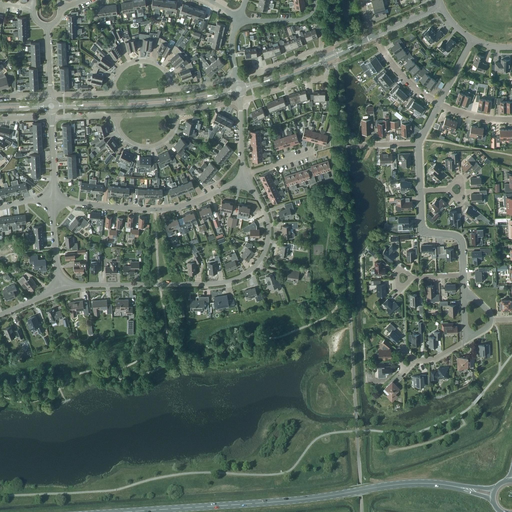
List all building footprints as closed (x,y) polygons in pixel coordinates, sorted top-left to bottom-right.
[(138,13),(141,12),(138,0),(132,0),(133,1),(134,8),(138,8),(138,13)] [(383,1),(382,0),(374,0),(372,1),(373,4),(372,4),(374,10),(385,7),(383,1)] [(170,1),(168,14),(171,14),(172,9),(175,10),(177,1),(170,1)] [(129,17),(127,2),(121,3),(122,13),(127,12),(127,14),(126,14),(127,17),(129,17)] [(273,6),(259,3),(257,9),(267,11),(268,6),(269,7),(269,8),(273,8),(273,6)] [(184,18),(188,6),(183,4),(180,12),(183,13),(182,17),(181,17),(179,23),(182,24),(184,18)] [(190,18),(191,16),(194,8),(188,6),(184,18),(186,19),(187,17),(190,18)] [(100,22),(98,7),(92,8),(93,18),(98,17),(98,18),(97,18),(97,22),(100,22)] [(386,13),(385,7),(374,10),(375,16),(376,16),(376,19),(387,16),(386,13)] [(193,21),(195,22),(200,10),(194,8),(191,16),(195,17),(193,21)] [(200,10),(195,22),(198,23),(199,18),(203,20),(206,12),(200,10)] [(67,15),(67,21),(81,20),(81,18),(81,17),(76,18),(76,15),(78,15),(78,11),(71,12),(71,15),(67,15)] [(222,36),(224,30),(210,27),(210,29),(213,30),(215,31),(214,34),(222,36)] [(436,33),(431,27),(426,31),(424,31),(423,32),(423,34),(430,43),(435,39),(437,41),(444,34),(440,29),(436,33)] [(315,29),(309,31),(313,40),(318,38),(315,29)] [(307,42),(313,40),(309,31),(304,33),(307,42)] [(149,33),(149,39),(147,49),(153,50),(154,40),(154,36),(156,37),(156,36),(157,36),(157,34),(149,33)] [(127,51),(132,50),(130,40),(128,34),(125,35),(126,38),(124,38),(125,42),(127,51)] [(132,50),(137,49),(136,42),(139,41),(139,35),(132,36),(133,40),(130,40),(132,50)] [(168,42),(160,37),(157,43),(161,45),(157,51),(162,54),(168,42)] [(300,37),(294,39),(298,48),(303,46),(300,37)] [(394,45),(391,47),(395,53),(403,48),(405,47),(400,38),(393,42),(394,45)] [(446,44),(443,41),(438,47),(443,51),(445,48),(449,51),(456,43),(450,38),(446,44)] [(221,42),(208,39),(207,41),(212,42),(211,46),(220,48),(221,42)] [(292,50),(298,48),(294,39),(289,41),(292,50)] [(95,43),(101,50),(104,47),(97,41),(95,43)] [(117,45),(115,42),(114,43),(112,41),(109,43),(118,56),(123,53),(117,45)] [(292,50),(289,41),(283,43),(287,52),(292,50)] [(168,42),(162,54),(167,56),(170,50),(173,52),(177,47),(168,42)] [(114,59),(118,56),(109,43),(106,45),(108,47),(106,48),(108,51),(114,59)] [(279,45),(273,47),(276,56),(281,54),(279,45)] [(174,63),(181,57),(185,53),(184,52),(182,52),(177,47),(173,52),(176,54),(170,59),(174,63)] [(270,58),(276,56),(273,47),(267,48),(270,58)] [(422,47),(419,50),(425,55),(428,52),(422,47)] [(106,54),(99,48),(97,50),(103,57),(106,54)] [(270,58),(267,48),(262,50),(264,59),(270,58)] [(403,57),(405,60),(411,55),(409,51),(406,53),(403,48),(395,53),(400,60),(403,57)] [(183,62),(185,65),(191,62),(186,56),(186,55),(185,53),(181,57),(174,63),(177,67),(183,62)] [(476,54),(473,64),(477,66),(476,69),(484,72),(486,65),(482,63),(484,57),(476,54)] [(101,59),(99,61),(107,67),(110,63),(102,57),(99,55),(98,57),(101,59)] [(404,65),(409,70),(416,64),(413,61),(413,59),(414,58),(411,55),(405,60),(407,62),(404,65)] [(212,57),(211,57),(219,68),(224,64),(219,57),(216,60),(213,56),(212,57)] [(365,63),(364,62),(360,65),(365,71),(379,61),(375,56),(365,63)] [(215,72),(219,68),(211,57),(209,59),(212,63),(209,65),(215,72)] [(94,63),(90,68),(97,71),(98,67),(104,72),(107,67),(99,61),(94,58),(93,58),(92,61),(94,63)] [(501,70),(501,71),(509,71),(510,60),(501,59),(501,63),(495,62),(495,70),(501,70)] [(215,72),(209,65),(206,61),(204,63),(207,67),(204,69),(210,76),(215,72)] [(365,71),(369,77),(372,75),(372,74),(382,66),(379,61),(365,71)] [(193,69),(191,62),(185,65),(187,69),(180,71),(182,76),(191,73),(190,70),(193,69)] [(420,68),(416,64),(409,70),(415,76),(417,73),(420,75),(425,69),(422,66),(420,68)] [(95,74),(97,71),(90,68),(89,73),(88,73),(87,77),(91,79),(101,81),(102,76),(95,74)] [(385,72),(386,71),(384,69),(373,78),(379,85),(380,84),(381,83),(389,77),(385,72)] [(420,80),(426,85),(431,77),(427,74),(429,72),(425,69),(420,75),(422,77),(420,80)] [(191,73),(182,76),(184,81),(193,78),(196,76),(197,78),(201,78),(199,70),(194,72),(195,74),(192,75),(191,73)] [(396,82),(394,80),(392,81),(389,77),(381,83),(380,84),(385,91),(396,82)] [(441,81),(440,80),(437,78),(436,81),(431,77),(426,85),(432,89),(434,86),(437,88),(441,81)] [(399,86),(397,84),(390,92),(392,94),(391,95),(391,97),(394,100),(396,98),(403,91),(398,87),(399,86)] [(456,102),(462,104),(465,94),(459,92),(460,89),(457,88),(455,94),(458,95),(456,102)] [(305,90),(299,92),(302,101),(307,100),(305,90)] [(407,95),(403,91),(396,98),(401,102),(404,99),(406,101),(410,96),(408,94),(407,95)] [(466,91),(465,94),(462,104),(467,106),(470,99),(473,100),(475,94),(469,93),(469,92),(466,91)] [(296,103),(294,93),(288,95),(291,104),(296,103)] [(478,108),(484,109),(485,99),(479,98),(480,95),(476,95),(475,101),(479,102),(478,108)] [(283,97),(277,99),(281,108),(286,106),(283,97)] [(406,107),(413,112),(418,104),(414,101),(415,99),(412,97),(406,107)] [(485,99),(484,109),(490,110),(491,104),(494,104),(495,98),(492,97),(491,100),(485,99)] [(506,111),(506,101),(502,101),(502,98),(497,98),(497,104),(500,104),(500,111),(506,111)] [(277,99),(272,101),(276,110),(281,108),(277,99)] [(276,110),(272,101),(266,104),(270,112),(276,110)] [(423,107),(418,104),(413,112),(420,116),(421,116),(423,113),(427,107),(424,106),(423,107)] [(266,116),(262,108),(256,110),(260,119),(266,116)] [(255,121),(260,119),(256,110),(251,113),(255,121)] [(222,116),(217,113),(213,121),(216,122),(212,131),(214,132),(215,130),(216,128),(222,116)] [(215,130),(214,132),(216,133),(218,129),(221,130),(223,126),(224,126),(227,119),(222,116),(216,128),(215,130)] [(445,128),(448,129),(451,119),(445,117),(443,123),(440,122),(438,129),(443,131),(445,128)] [(405,121),(402,121),(402,122),(402,124),(402,135),(410,135),(409,129),(409,126),(409,124),(410,124),(410,122),(405,118),(405,121)] [(195,128),(199,129),(201,123),(198,123),(199,120),(192,119),(192,122),(186,120),(185,126),(195,128)] [(224,126),(223,126),(221,130),(223,132),(226,127),(229,129),(233,121),(227,119),(224,126)] [(457,121),(451,119),(448,129),(451,130),(450,133),(455,135),(458,129),(455,128),(457,121)] [(372,127),(372,124),(370,124),(370,120),(362,120),(362,124),(362,125),(362,127),(362,128),(363,134),(370,133),(370,127),(372,127)] [(389,130),(388,120),(376,120),(376,126),(378,126),(378,134),(386,134),(386,132),(389,132),(389,130)] [(96,125),(98,131),(107,128),(106,122),(96,125)] [(13,133),(14,126),(10,125),(9,128),(0,126),(0,133),(8,135),(9,132),(13,133)] [(302,139),(307,140),(312,126),(309,125),(308,129),(309,129),(309,130),(304,129),(302,139)] [(469,135),(475,136),(477,126),(471,125),(470,132),(467,131),(466,138),(469,138),(469,135)] [(195,128),(185,126),(184,131),(189,133),(189,136),(195,137),(196,132),(194,131),(195,128)] [(307,140),(313,142),(316,132),(312,131),(312,130),(313,130),(314,127),(312,126),(307,140)] [(477,126),(475,136),(479,137),(478,140),(485,141),(486,135),(482,134),(483,128),(477,126)] [(107,128),(98,131),(98,134),(95,135),(96,137),(99,136),(99,137),(109,134),(107,128)] [(313,142),(319,143),(323,129),(321,128),(320,132),(321,132),(320,133),(316,132),(313,142)] [(325,130),(323,129),(319,143),(325,145),(328,136),(323,134),(324,133),(325,133),(325,130)] [(506,139),(506,129),(500,129),(500,136),(496,136),(496,137),(496,142),(500,142),(500,139),(506,139)] [(291,130),(289,131),(293,145),(299,143),(296,133),(291,135),(291,133),(292,133),(291,130)] [(289,136),(284,137),(287,147),(293,145),(289,131),(286,131),(287,135),(288,134),(289,136)] [(281,148),(287,147),(284,137),(280,138),(280,137),(279,133),(277,134),(281,148)] [(281,148),(277,134),(275,135),(276,138),(277,138),(277,139),(273,141),(276,150),(281,148)] [(111,138),(106,142),(104,139),(95,146),(99,150),(105,146),(107,148),(115,142),(111,138)] [(187,146),(189,148),(189,147),(191,149),(194,145),(187,139),(185,141),(180,138),(177,142),(185,148),(187,146)] [(8,147),(11,142),(6,139),(4,142),(0,139),(0,147),(2,149),(4,145),(8,147)] [(115,142),(107,148),(109,151),(106,153),(108,155),(110,153),(118,147),(115,142)] [(185,148),(177,142),(173,146),(178,150),(176,152),(185,159),(188,155),(183,151),(185,148)] [(219,144),(218,146),(229,155),(233,150),(225,144),(222,148),(221,147),(222,146),(219,144)] [(225,160),(229,155),(218,146),(216,148),(219,150),(219,149),(220,150),(218,153),(225,160)] [(121,167),(121,166),(123,162),(128,153),(123,150),(120,155),(118,154),(114,160),(119,162),(118,164),(119,166),(121,167)] [(216,154),(217,154),(214,158),(221,165),(225,160),(218,153),(214,150),(213,151),(212,152),(215,154),(216,154)] [(171,163),(172,163),(173,165),(177,163),(175,161),(176,161),(173,155),(170,156),(168,151),(163,153),(167,162),(170,161),(171,163)] [(128,153),(123,162),(121,166),(123,167),(124,167),(125,165),(130,168),(133,162),(130,160),(133,155),(128,153)] [(164,164),(167,162),(163,153),(158,156),(160,161),(158,162),(160,168),(165,166),(164,164)] [(410,153),(398,154),(398,160),(402,160),(402,167),(410,166),(409,161),(410,161),(410,153)] [(455,162),(458,162),(457,153),(452,153),(452,159),(448,160),(448,158),(445,159),(445,158),(445,166),(448,166),(448,169),(455,169),(455,162)] [(392,154),(380,154),(380,165),(384,165),(384,162),(392,162),(392,167),(396,167),(396,158),(392,158),(392,154)] [(469,161),(462,167),(467,172),(471,167),(474,170),(479,165),(474,160),(475,160),(471,156),(468,160),(469,161)] [(142,167),(145,167),(145,157),(140,157),(139,163),(136,163),(136,169),(142,170),(142,167)] [(154,170),(154,163),(151,163),(151,157),(145,157),(145,167),(145,171),(150,171),(150,170),(154,170)] [(328,160),(322,162),(327,178),(329,178),(328,172),(327,173),(326,171),(331,170),(328,160)] [(204,162),(202,164),(214,174),(218,169),(210,163),(207,166),(206,165),(207,165),(204,162)] [(325,179),(327,178),(322,162),(316,164),(319,174),(324,172),(324,174),(323,174),(325,179)] [(210,178),(214,174),(202,164),(201,166),(203,168),(204,168),(205,168),(202,172),(210,178)] [(314,175),(318,174),(318,175),(317,176),(319,181),(321,180),(319,174),(316,164),(310,166),(311,167),(314,175)] [(430,174),(438,182),(443,176),(439,172),(442,169),(436,164),(431,169),(433,171),(430,174)] [(307,169),(301,171),(304,180),(309,179),(309,180),(308,181),(309,184),(316,182),(314,175),(311,167),(307,168),(307,169)] [(210,178),(202,172),(199,169),(197,171),(200,173),(200,172),(201,173),(198,177),(206,183),(210,178)] [(259,176),(262,182),(271,178),(269,173),(270,173),(271,174),(274,172),(273,170),(268,172),(259,176)] [(301,171),(296,173),(299,182),(303,181),(303,182),(304,186),(306,185),(304,180),(301,171)] [(296,173),(290,174),(294,189),(297,188),(296,185),(295,185),(294,183),(299,182),(296,173)] [(292,189),(294,189),(290,174),(284,176),(287,186),(292,184),(292,186),(291,186),(292,189)] [(479,178),(479,176),(476,176),(476,178),(470,178),(471,186),(481,185),(481,178),(479,178)] [(185,178),(184,178),(189,191),(194,189),(191,181),(188,182),(186,177),(185,178)] [(183,193),(189,191),(184,178),(182,179),(183,184),(180,185),(183,193)] [(262,182),(265,187),(278,181),(277,179),(274,180),(274,181),(273,182),(271,178),(262,182)] [(27,179),(25,181),(32,187),(35,185),(27,179)] [(17,180),(14,180),(17,194),(22,192),(20,184),(18,184),(17,180)] [(117,187),(118,182),(115,181),(115,186),(108,186),(107,191),(111,192),(110,194),(116,195),(117,187)] [(265,187),(267,193),(276,188),(274,184),(275,184),(276,185),(279,183),(278,181),(265,187)] [(400,181),(401,190),(402,194),(404,194),(405,192),(405,190),(407,190),(407,189),(411,189),(411,181),(404,182),(404,181),(400,181)] [(3,183),(4,188),(7,196),(12,195),(10,186),(8,187),(7,182),(3,183)] [(129,194),(132,194),(133,188),(126,187),(126,182),(124,182),(122,196),(129,196),(129,194)] [(177,195),(173,182),(172,183),(170,183),(172,188),(169,189),(172,197),(177,195)] [(175,182),(173,182),(177,195),(183,193),(180,185),(177,186),(175,182)] [(144,197),(144,184),(142,184),(142,189),(135,189),(135,194),(138,194),(138,197),(144,197)] [(159,184),(156,184),(156,197),(162,198),(162,194),(165,194),(164,188),(162,188),(162,189),(159,189),(159,184)] [(267,193),(270,198),(283,192),(282,190),(279,191),(279,192),(278,192),(276,188),(267,193)] [(484,194),(486,194),(486,190),(479,190),(479,194),(471,194),(471,202),(477,202),(478,204),(484,203),(484,194)] [(284,194),(283,192),(270,198),(272,204),(281,199),(279,195),(281,195),(284,194)] [(397,198),(397,205),(396,205),(395,206),(395,210),(397,211),(400,211),(401,209),(412,209),(412,201),(403,202),(403,198),(397,198)] [(436,214),(437,213),(438,212),(439,212),(444,206),(443,206),(446,203),(441,198),(438,201),(436,199),(432,204),(433,206),(436,209),(433,212),(436,214)] [(290,210),(293,208),(291,202),(284,204),(286,209),(279,211),(281,218),(291,215),(290,210)] [(204,207),(207,216),(210,215),(211,218),(214,218),(212,214),(209,205),(204,207)] [(205,217),(207,216),(204,207),(199,209),(202,218),(204,221),(206,220),(205,217)] [(468,207),(463,213),(468,217),(466,220),(470,223),(472,220),(471,219),(472,219),(474,215),(479,219),(480,218),(485,222),(486,221),(488,218),(483,215),(477,210),(475,213),(468,207)] [(193,211),(188,213),(191,222),(194,221),(195,224),(197,224),(196,220),(193,211)] [(455,221),(455,225),(460,225),(460,219),(457,219),(457,211),(449,211),(450,221),(455,221)] [(90,212),(90,219),(97,220),(96,225),(99,225),(99,230),(102,231),(102,226),(103,219),(100,218),(100,213),(90,212)] [(186,223),(182,224),(186,233),(189,232),(187,227),(190,226),(192,225),(191,222),(188,213),(183,215),(186,223)] [(432,218),(435,221),(440,215),(437,213),(436,214),(432,218)] [(126,227),(130,228),(133,228),(133,226),(134,217),(128,216),(127,222),(125,222),(125,226),(126,227)] [(83,228),(88,223),(81,217),(79,220),(76,218),(69,226),(76,232),(81,226),(83,228)] [(177,227),(179,232),(182,231),(183,234),(186,233),(182,224),(179,225),(176,217),(171,219),(175,228),(177,227)] [(412,221),(409,221),(408,217),(398,218),(399,224),(402,224),(402,229),(413,229),(412,221)] [(175,228),(171,219),(166,221),(169,228),(165,229),(168,236),(172,235),(171,233),(173,232),(172,229),(175,228)] [(244,232),(250,231),(250,236),(259,236),(259,230),(256,230),(256,225),(254,222),(248,225),(247,225),(242,229),(243,231),(244,232)] [(283,237),(290,237),(290,238),(293,238),(294,237),(294,236),(294,234),(293,233),(292,232),(290,232),(290,228),(297,228),(297,225),(297,222),(288,222),(288,226),(282,226),(282,230),(283,230),(283,237)] [(476,233),(471,233),(472,243),(477,243),(477,244),(476,244),(476,245),(483,244),(482,244),(481,239),(481,235),(483,235),(485,234),(485,229),(483,229),(476,229),(474,229),(474,231),(476,231),(476,233)] [(71,246),(72,249),(78,249),(77,242),(72,243),(72,236),(65,236),(66,246),(71,246)] [(247,242),(244,245),(247,248),(241,255),(247,260),(253,252),(250,250),(252,244),(247,242)] [(293,248),(293,243),(287,242),(287,246),(281,245),(280,255),(287,256),(288,249),(292,250),(293,248)] [(190,246),(194,253),(198,251),(194,243),(190,246)] [(382,255),(382,256),(385,258),(385,257),(390,261),(395,255),(393,253),(397,248),(392,244),(388,249),(386,248),(383,251),(383,252),(381,254),(382,255)] [(425,253),(426,252),(428,251),(428,254),(431,254),(431,258),(436,258),(436,248),(432,248),(432,245),(421,245),(421,252),(422,252),(423,253),(425,253)] [(446,253),(446,259),(454,259),(453,249),(446,249),(444,249),(444,246),(440,246),(440,251),(440,254),(444,253),(446,253)] [(407,251),(407,261),(414,261),(414,254),(417,254),(416,248),(413,248),(413,251),(407,251)] [(480,251),(472,252),(472,256),(473,256),(473,263),(480,263),(480,259),(481,258),(481,254),(491,254),(491,248),(480,248),(480,251)] [(370,249),(368,251),(375,258),(377,256),(370,249)] [(235,261),(238,260),(235,252),(232,254),(232,256),(230,257),(232,261),(225,264),(228,270),(234,268),(237,267),(235,261)] [(216,263),(220,262),(218,255),(214,256),(215,260),(209,261),(210,263),(208,263),(209,274),(217,273),(216,263)] [(39,268),(39,270),(46,269),(45,259),(38,260),(37,256),(29,256),(30,263),(34,263),(35,268),(39,268)] [(195,264),(197,263),(200,262),(197,256),(194,258),(195,258),(191,260),(191,262),(188,263),(188,274),(196,273),(195,264)] [(116,274),(116,268),(120,268),(120,261),(117,261),(110,261),(110,267),(106,267),(106,274),(116,274)] [(139,261),(138,262),(132,262),(132,266),(123,266),(123,274),(134,273),(134,270),(139,270),(139,261)] [(84,270),(86,270),(86,262),(79,262),(79,266),(74,266),(74,272),(76,272),(76,274),(77,275),(80,275),(81,274),(81,272),(84,272),(84,270)] [(375,274),(375,275),(381,274),(381,275),(385,275),(385,268),(382,268),(381,262),(375,262),(375,268),(375,269),(371,269),(371,270),(370,270),(371,273),(371,274),(375,274)] [(483,274),(482,274),(482,271),(489,271),(489,267),(478,267),(478,268),(479,271),(475,271),(475,282),(482,282),(482,279),(483,279),(483,274)] [(297,280),(299,271),(292,269),(291,273),(288,272),(287,280),(293,281),(293,279),(297,280)] [(273,287),(274,290),(281,288),(278,278),(274,279),(272,274),(265,276),(269,288),(273,287)] [(26,288),(27,287),(30,291),(37,286),(34,283),(35,282),(31,277),(27,281),(23,276),(18,280),(24,288),(26,288)] [(385,289),(386,289),(386,284),(381,284),(380,280),(371,281),(371,285),(377,285),(377,296),(386,295),(385,289)] [(7,287),(7,288),(3,289),(3,290),(4,293),(3,293),(7,301),(16,297),(13,291),(17,290),(14,284),(7,287)] [(455,284),(445,285),(445,289),(441,289),(442,295),(447,295),(447,292),(455,291),(455,284)] [(439,301),(439,294),(435,294),(434,285),(427,286),(425,286),(425,290),(427,290),(427,301),(430,301),(439,301)] [(255,296),(256,301),(263,299),(260,292),(256,293),(255,288),(244,291),(247,299),(255,296)] [(410,295),(409,295),(409,300),(410,300),(410,305),(419,304),(419,298),(417,298),(417,294),(410,294),(410,295)] [(229,307),(235,306),(234,299),(228,300),(227,295),(214,297),(215,302),(214,302),(215,309),(229,306),(229,307)] [(208,308),(208,297),(199,297),(199,301),(191,301),(191,309),(203,309),(208,308)] [(124,299),(124,300),(116,301),(116,310),(118,310),(119,311),(122,311),(123,310),(126,310),(126,315),(132,314),(132,307),(128,307),(128,299),(124,299)] [(388,308),(387,309),(391,314),(399,306),(394,301),(392,304),(388,299),(383,303),(388,308)] [(498,310),(507,310),(507,309),(511,309),(511,307),(511,299),(506,300),(501,300),(501,301),(497,301),(498,310)] [(107,313),(112,313),(111,305),(107,305),(106,300),(93,301),(93,310),(94,310),(94,314),(100,314),(99,309),(107,309),(107,313)] [(84,314),(89,314),(87,304),(83,305),(82,301),(69,303),(70,311),(71,316),(76,315),(76,311),(83,310),(84,314)] [(54,308),(46,311),(50,321),(51,320),(52,324),(56,322),(55,318),(57,318),(58,319),(64,317),(61,310),(55,312),(54,308)] [(41,320),(37,322),(35,316),(28,319),(29,323),(27,324),(30,330),(37,327),(39,333),(45,330),(41,320)] [(387,336),(395,343),(400,337),(393,331),(396,328),(390,323),(385,328),(390,332),(387,336)] [(457,326),(453,326),(453,323),(448,323),(442,323),(442,328),(443,328),(443,333),(447,333),(447,334),(457,333),(457,326)] [(23,337),(20,328),(15,330),(15,331),(13,332),(11,326),(3,329),(8,339),(15,336),(15,335),(16,334),(18,339),(23,337)] [(435,337),(428,337),(429,341),(429,347),(437,347),(437,338),(440,338),(440,332),(434,332),(435,337)] [(409,335),(409,339),(410,341),(412,341),(412,345),(420,344),(419,334),(415,334),(415,333),(413,333),(413,334),(412,334),(412,335),(409,335)] [(391,345),(384,340),(382,343),(384,344),(383,346),(383,350),(379,350),(379,358),(380,358),(380,359),(383,359),(383,358),(391,358),(390,355),(391,355),(391,353),(390,353),(390,350),(388,350),(388,348),(391,345)] [(478,345),(479,354),(484,354),(484,357),(490,356),(489,344),(478,345)] [(457,358),(457,368),(468,367),(468,366),(474,366),(474,358),(470,358),(468,358),(468,357),(457,358)] [(384,363),(377,363),(377,368),(382,368),(382,374),(392,374),(392,366),(384,366),(384,363)] [(431,371),(431,380),(436,380),(435,377),(438,377),(438,378),(448,378),(448,371),(449,371),(448,367),(444,367),(445,368),(438,368),(438,372),(435,372),(435,371),(431,371)] [(411,376),(411,386),(424,385),(423,382),(427,382),(426,375),(422,375),(422,376),(411,376)] [(389,396),(389,397),(390,398),(391,399),(392,399),(394,399),(395,398),(395,397),(396,396),(395,394),(395,393),(399,389),(392,382),(385,388),(390,393),(389,394),(389,396)]
